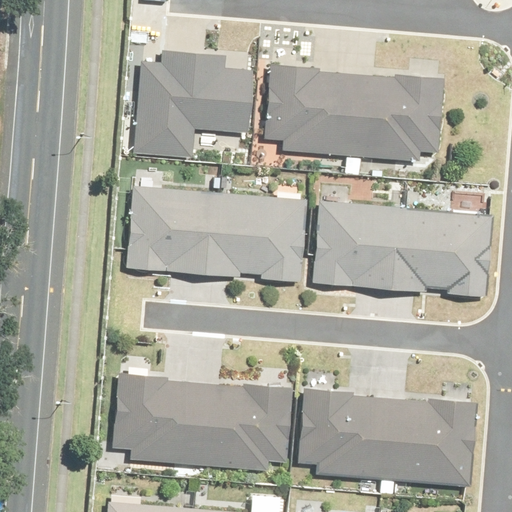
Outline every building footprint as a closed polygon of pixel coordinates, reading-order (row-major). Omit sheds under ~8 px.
[(240,54),(152,50),(152,65),(129,63),(122,153),(182,157),(183,132),(236,135),(240,54)] [(433,88),(259,71),(252,149),(425,166),(433,88)] [(297,199),(123,187),(117,276),(291,287),(297,199)] [(483,213),(308,199),(301,287),(475,301),(483,213)] [(276,392),(108,379),(102,460),(270,473),(276,392)] [(463,408),(292,392),(284,475),(455,490),(463,408)]
